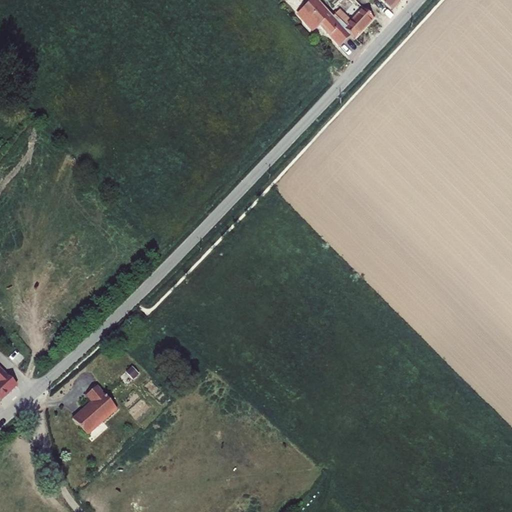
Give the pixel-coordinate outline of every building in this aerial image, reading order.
[(314,23),(329,7),(323,0),(310,0),(309,1),(312,4),(303,12),(314,23)] [(382,0),(392,9),(398,3),(395,0),(382,0)] [(317,32),(323,27),(327,23),(336,32),(333,35),(343,45),(355,34),(349,28),(351,26),(349,24),(338,14),(329,7),(314,23),(311,26),(317,32)] [(355,34),(360,39),(378,18),(367,7),(353,23),(340,12),(338,14),(349,24),(351,26),(349,28),(355,34)] [(314,23),(303,12),(301,14),(311,26),(314,23)] [(327,23),(323,27),(342,47),(343,45),(333,35),(336,32),(327,23)] [(65,268),(89,241),(78,231),(54,258),(65,268)] [(120,249),(63,307),(72,315),(129,257),(120,249)] [(103,386),(93,395),(100,402),(81,420),(95,436),(125,409),(103,386)]
